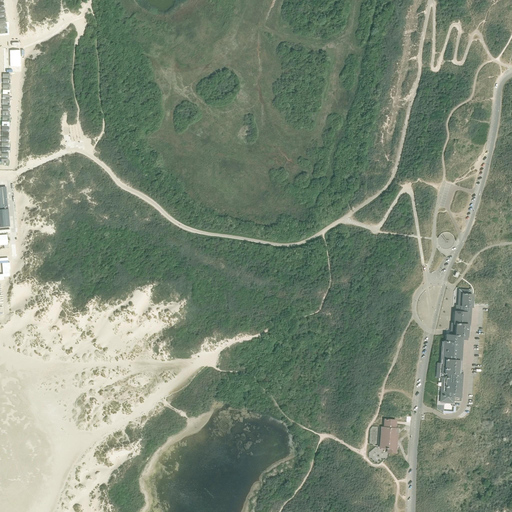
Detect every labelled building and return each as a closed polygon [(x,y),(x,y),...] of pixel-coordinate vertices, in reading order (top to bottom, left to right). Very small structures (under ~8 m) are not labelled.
[(10,66),(20,66),(20,49),(10,49),(10,66)] [(8,162),(10,73),(3,73),(1,162),(8,162)] [(9,224),(8,218),(6,218),(6,224),(0,224),(0,226),(8,226),(8,224),(9,224)] [(7,258),(0,258),(0,263),(2,263),(3,274),(0,274),(0,279),(3,280),(4,280),(4,276),(9,276),(8,269),(10,268),(9,262),(8,263),(8,260),(7,258)] [(454,401),(461,401),(463,371),(460,371),(463,340),(467,340),(468,326),(470,326),(471,307),(471,305),(472,295),(471,294),(469,294),(470,290),(459,290),(459,300),(460,300),(459,306),(457,305),(456,326),(454,326),(453,332),(450,332),(449,335),(447,335),(447,338),(445,338),(445,341),(444,341),(442,364),(443,364),(442,378),(444,378),(443,395),(441,395),(440,402),(452,402),(453,400),(454,400),(454,401)] [(380,447),(386,448),(386,449),(388,449),(387,452),(389,452),(396,453),(396,442),(397,440),(397,432),(394,432),(394,431),(394,429),(395,429),(395,428),(395,424),(396,421),(396,420),(386,419),(386,420),(385,420),(385,419),(384,424),(385,424),(385,427),(384,427),(384,428),(384,431),(381,431),(380,447)] [(511,452),(483,456),(483,458),(483,459),(484,461),(484,463),(511,460),(511,452)]
